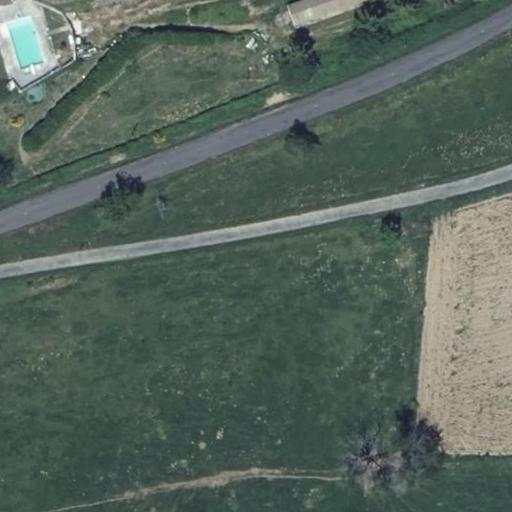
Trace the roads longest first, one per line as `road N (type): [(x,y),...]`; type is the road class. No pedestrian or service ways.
road 1 (secondary): [(0,222),(247,132),(511,14)]
road 2 (unclassified): [(0,277),(209,252),(511,168)]
